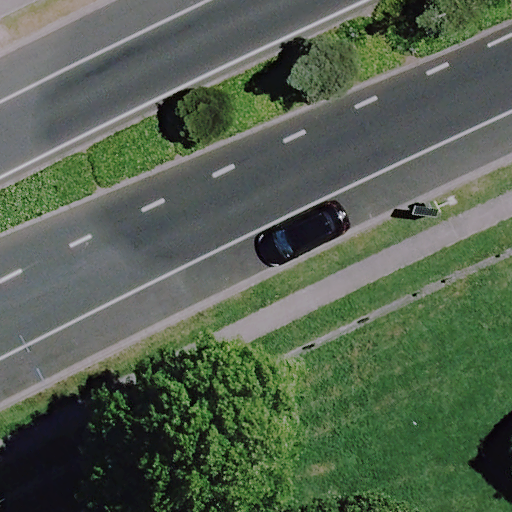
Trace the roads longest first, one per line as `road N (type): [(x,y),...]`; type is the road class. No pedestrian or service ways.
road 1 (secondary): [(511,73),(0,291)]
road 2 (secondary): [(0,140),(288,0)]
